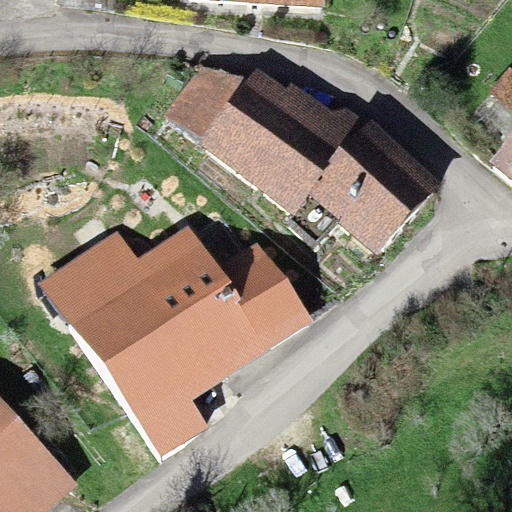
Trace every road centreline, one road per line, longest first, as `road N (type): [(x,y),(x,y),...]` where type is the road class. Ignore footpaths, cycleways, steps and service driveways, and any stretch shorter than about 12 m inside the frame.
road 1 (residential): [(483,215),(403,129),(325,79),(217,52),(30,36),(0,42)]
road 2 (residential): [(483,215),(306,385),(138,511)]
